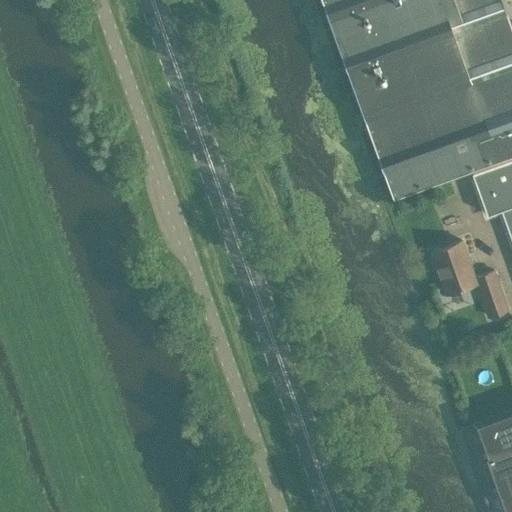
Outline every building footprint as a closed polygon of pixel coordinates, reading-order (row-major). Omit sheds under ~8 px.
[(322,0),(393,195),(499,157),(511,152),(511,86),(478,99),(442,0),(322,0)] [(511,156),(472,171),(487,213),(501,208),(511,238),(511,156)] [(462,239),(432,249),(447,292),(476,281),(488,315),(508,308),(494,269),(475,276),(462,239)] [(511,408),(476,422),(487,453),(487,455),(511,445),(511,408)] [(487,453),(485,453),(496,484),(511,477),(511,445),(487,455),(487,453)] [(511,477),(496,484),(506,511),(507,511),(508,511),(511,510),(511,477)]
